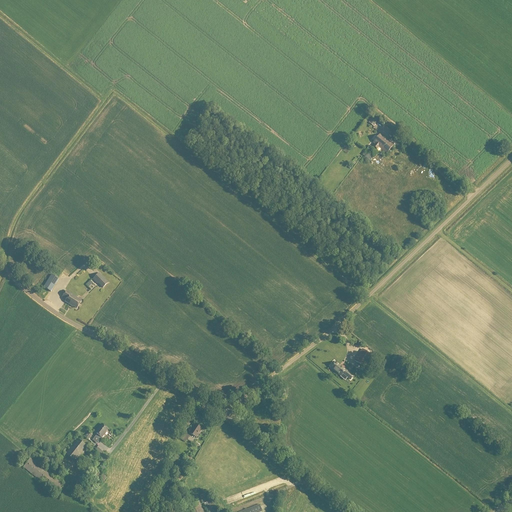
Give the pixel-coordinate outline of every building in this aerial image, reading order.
[(386,144),(388,141),(380,134),(373,143),(375,145),(373,147),(377,150),(378,148),(381,150),(381,149),(381,150),(383,147),(382,146),(383,144),(384,144),(385,144),(385,143),(386,144)] [(381,149),(381,150),(386,154),(394,145),(388,141),(386,144),(385,143),(385,144),(384,144),(383,144),(382,146),(383,147),(381,150),(381,149)] [(376,154),(368,148),(362,155),(370,162),(376,154)] [(102,289),(108,283),(99,274),(92,280),(96,284),(97,284),(102,289)] [(51,275),(43,288),(50,293),(58,279),(51,275)] [(66,291),(62,297),(66,300),(65,302),(70,306),(70,305),(72,306),(71,307),(73,307),(77,309),(81,302),(76,299),(76,298),(66,291)] [(350,363),(355,356),(343,345),(337,352),(350,363)] [(362,350),(360,353),(355,362),(365,368),(372,356),(362,350)] [(340,367),(339,366),(335,363),(335,364),(331,368),(331,369),(341,377),(343,374),(347,378),(350,380),(353,377),(345,370),(345,371),(340,367)] [(107,429),(101,424),(94,433),(96,435),(94,437),(98,440),(100,438),(101,438),(104,434),(103,434),(107,429)] [(196,438),(201,430),(195,425),(189,434),(196,438)] [(182,441),(186,435),(181,431),(177,438),(182,441)] [(75,462),(87,447),(77,440),(65,454),(75,462)] [(57,495),(64,486),(30,459),(23,468),(57,495)] [(66,472),(70,468),(64,463),(60,468),(66,472)] [(103,482),(107,478),(99,472),(96,476),(103,482)] [(75,489),(83,481),(79,477),(71,485),(75,489)] [(94,490),(99,484),(91,478),(86,484),(94,490)]
